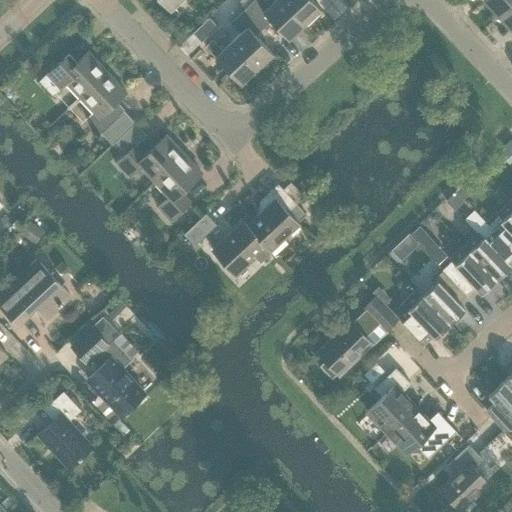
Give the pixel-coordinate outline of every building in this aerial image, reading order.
[(158,0),(169,11),(180,0),(158,0)] [(304,24),(281,0),(275,0),(269,7),(262,0),(254,0),(244,9),(263,29),(270,22),(287,40),(304,24)] [(281,0),(304,24),(320,9),(311,0),(281,0)] [(498,16),(511,2),(511,0),(482,0),(483,0),(498,16)] [(511,2),(498,16),(511,31),(511,2)] [(230,43),(256,70),(272,55),(255,36),(263,29),(244,9),(229,23),(240,34),(230,43)] [(200,43),(216,28),(208,19),(192,34),(200,43)] [(256,70),(230,43),(221,52),(211,41),(205,47),(240,85),(256,70)] [(66,84),(80,98),(106,73),(87,53),(72,67),(64,59),(38,83),(51,97),(66,84)] [(115,142),(135,123),(122,110),(117,115),(110,108),(125,94),(106,73),(80,98),(93,113),(87,119),(111,145),(115,141),(115,142)] [(146,134),(135,123),(115,142),(126,154),(116,163),(129,177),(140,167),(154,183),(184,155),(165,136),(145,154),(136,145),(146,134)] [(184,155),(154,183),(168,197),(157,207),(171,222),(190,203),(180,193),(201,174),(184,155)] [(319,184),(312,176),(301,187),(308,194),(319,184)] [(248,227),(271,252),(299,226),(296,223),(305,214),(297,206),(278,186),(260,203),(266,210),(248,227)] [(500,216),(489,227),(511,251),(511,210),(503,219),(500,216)] [(192,244),(214,224),(205,214),(183,235),(192,244)] [(13,224),(4,215),(0,218),(0,231),(2,234),(13,224)] [(43,229),(28,220),(20,233),(34,243),(43,229)] [(248,227),(247,227),(244,222),(211,252),(236,278),(255,259),(259,264),(271,253),(271,252),(248,227)] [(412,233),(411,234),(425,249),(426,248),(434,241),(432,239),(430,237),(422,228),(420,225),(412,233)] [(469,252),(496,280),(510,267),(505,261),(511,254),(511,251),(489,227),(477,238),(480,241),(469,252)] [(442,270),(467,296),(473,290),(480,296),(496,280),(469,252),(456,264),(453,260),(442,270)] [(45,318),(70,295),(37,260),(0,294),(0,305),(17,324),(35,307),(45,318)] [(422,296),(450,325),(464,312),(458,305),(467,296),(442,270),(431,281),(434,285),(422,296)] [(450,325),(422,296),(417,289),(393,312),(425,346),(433,338),(435,340),(450,325)] [(350,322),(317,353),(324,361),(319,366),(331,378),(337,373),(339,376),(371,345),(365,338),(379,324),(386,331),(397,320),(375,298),(364,308),(368,312),(354,326),(350,322)] [(101,370),(89,381),(119,413),(143,391),(122,369),(132,359),(113,339),(117,335),(100,317),(70,346),(87,363),(91,360),(101,370)] [(384,370),(375,361),(365,371),(375,380),(384,370)] [(382,399),(367,413),(386,433),(414,408),(400,394),(409,385),(395,370),(374,390),(382,399)] [(511,373),(502,383),(511,393),(511,373)] [(511,393),(502,383),(487,398),(494,405),(486,412),(510,438),(511,435),(511,393)] [(67,469),(92,446),(69,421),(81,410),(63,391),(42,410),(52,420),(36,435),(67,469)] [(414,408),(386,433),(405,454),(415,444),(427,457),(445,440),(453,432),(453,431),(432,410),(424,418),(414,408)] [(466,436),(457,427),(453,431),(453,432),(445,440),(453,449),(466,436)] [(459,511),(488,485),(473,468),(481,461),(468,446),(446,466),(454,475),(438,489),(459,511)] [(3,501),(0,503),(0,505),(1,506),(4,509),(12,501),(7,496),(3,501)]
